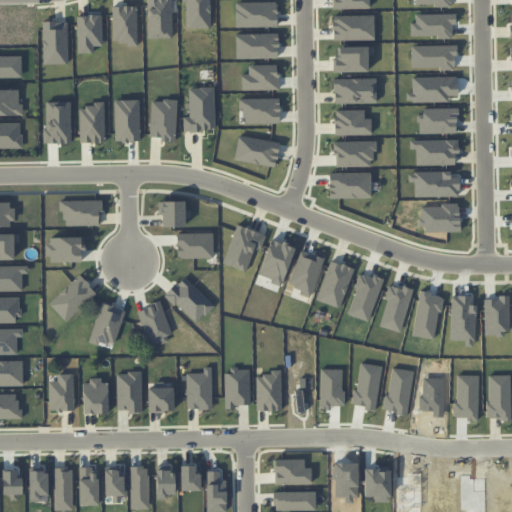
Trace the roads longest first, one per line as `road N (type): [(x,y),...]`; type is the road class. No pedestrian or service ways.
road 1 (residential): [(0,176),(194,176),(444,263),(511,264),(476,449),(339,438),(0,442)]
road 2 (residential): [(483,0),(487,265)]
road 3 (residential): [(289,209),(308,141),(304,0)]
